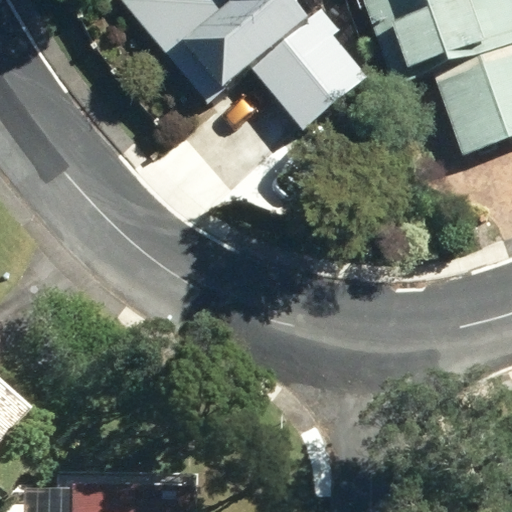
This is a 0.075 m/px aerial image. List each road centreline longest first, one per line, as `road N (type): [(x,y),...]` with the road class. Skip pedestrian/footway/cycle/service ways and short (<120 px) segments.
road 1 (residential): [(0,98),(56,176),(136,245),(231,308),(373,333)]
road 2 (residential): [(368,511),(373,333)]
road 3 (residential): [(373,333),(445,330),(511,314)]
